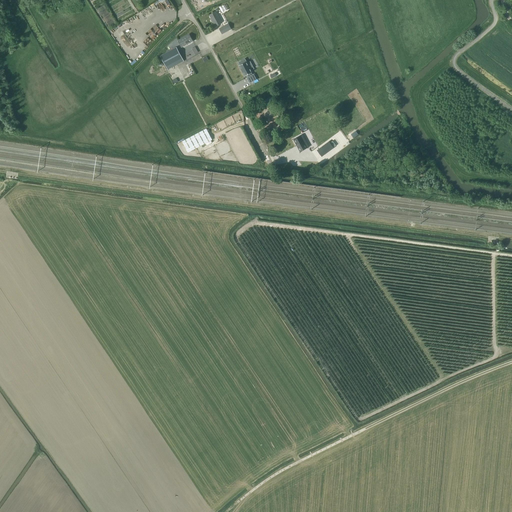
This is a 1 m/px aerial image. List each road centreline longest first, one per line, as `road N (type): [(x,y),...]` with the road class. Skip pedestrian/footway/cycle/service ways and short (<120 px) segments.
road 1 (track): [(511,364),(292,464),(227,511)]
road 2 (track): [(511,255),(255,222)]
road 3 (unclassified): [(253,136),(179,0)]
